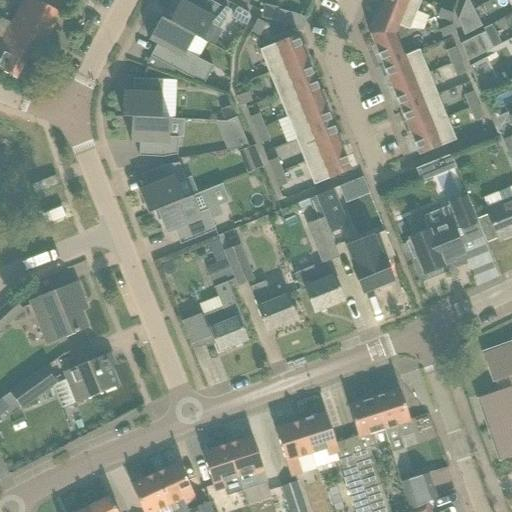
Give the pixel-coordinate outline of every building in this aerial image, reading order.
[(0,60),(0,70),(23,83),(60,12),(59,12),(64,0),(23,0),(11,24),(1,18),(0,19),(0,49),(4,52),(0,60)] [(218,29),(228,11),(207,0),(190,0),(188,5),(180,0),(173,13),(171,12),(171,13),(172,14),(168,23),(194,36),(202,41),(210,24),(218,29)] [(409,30),(420,1),(416,0),(382,0),(376,17),(398,25),(398,26),(409,30)] [(273,21),(276,9),(265,6),(261,18),(273,21)] [(238,7),(233,18),(247,25),(251,18),(249,13),(238,7)] [(449,22),(452,14),(439,9),(436,17),(449,22)] [(481,27),(473,10),(458,18),(457,20),(463,36),(481,27)] [(302,29),(305,20),(278,11),(275,20),(302,29)] [(395,35),(398,26),(398,25),(376,17),(369,35),(382,66),(404,57),(404,56),(395,35)] [(185,52),(194,36),(168,23),(160,18),(155,27),(154,26),(153,27),(155,28),(148,40),(156,45),(150,57),(203,85),(212,67),(185,52)] [(258,36),(264,24),(256,19),(250,32),(258,36)] [(454,32),(451,25),(438,30),(441,38),(454,32)] [(486,38),(492,49),(500,44),(494,34),(486,38)] [(305,58),(296,35),(286,40),(285,38),(277,42),(277,43),(259,50),(268,73),(305,58)] [(487,51),(479,35),(460,44),(467,62),(487,51)] [(459,60),(454,47),(445,51),(451,64),(459,60)] [(428,73),(419,51),(418,50),(404,56),(404,57),(382,66),(391,88),(428,73)] [(314,81),(305,58),(268,73),(277,95),(314,81)] [(464,73),(459,60),(451,64),(456,77),(464,73)] [(437,95),(428,73),(391,88),(400,110),(437,95)] [(160,119),(162,80),(133,79),(132,92),(123,92),(122,106),(120,106),(120,107),(122,107),(121,117),(131,117),(160,119)] [(323,103),(314,81),(277,95),(286,118),(323,103)] [(251,101),(248,92),(235,98),(238,106),(251,101)] [(477,105),(472,92),(463,95),(469,108),(477,105)] [(446,118),(437,95),(400,110),(409,133),(446,118)] [(332,125),(323,103),(286,118),(295,140),(332,125)] [(482,118),(477,105),(469,108),(474,121),(482,118)] [(511,112),(501,115),(506,135),(511,133),(511,112)] [(263,127),(258,114),(249,117),(254,130),(263,127)] [(168,138),(169,124),(169,123),(169,119),(160,119),(131,117),(130,127),(129,127),(128,128),(130,128),(130,143),(139,143),(138,157),(161,158),(177,155),(177,138),(168,138)] [(248,147),(236,117),(225,122),(236,149),(248,147)] [(455,140),(446,118),(409,133),(418,156),(455,140)] [(341,147),(332,125),(295,140),(304,162),(341,147)] [(268,140),(263,127),(254,130),(260,143),(268,140)] [(350,170),(341,147),(304,162),(313,185),(350,170)] [(419,180),(420,182),(455,167),(450,155),(415,169),(415,170),(419,180)] [(281,171),(276,159),(267,162),(272,175),(281,171)] [(184,179),(177,160),(141,175),(146,187),(138,191),(143,204),(141,204),(142,206),(143,205),(147,214),(156,210),(183,200),(181,196),(176,183),(184,179)] [(286,185),(281,171),(272,175),(277,188),(286,185)] [(55,176),(31,186),(34,195),(58,185),(55,176)] [(337,188),(344,204),(369,194),(362,178),(337,188)] [(332,190),(314,197),(323,218),(327,228),(329,234),(347,227),(332,190)] [(215,231),(206,210),(198,213),(192,200),(193,200),(191,196),(183,200),(156,210),(159,219),(158,220),(158,221),(160,221),(165,234),(173,231),(179,245),(215,231)] [(463,254),(454,231),(477,222),(466,196),(449,203),(451,206),(444,209),(450,223),(428,232),(428,231),(408,239),(409,241),(405,242),(412,260),(416,258),(423,275),(427,273),(428,276),(439,271),(438,269),(443,267),(441,263),(463,254)] [(511,199),(486,211),(498,240),(511,234),(511,199)] [(305,225),(321,264),(338,257),(335,248),(329,234),(327,228),(323,218),(305,225)] [(384,231),(345,247),(353,267),(352,267),(362,294),(393,281),(384,260),(394,256),(384,231)] [(223,251),(234,279),(237,287),(254,280),(239,245),(223,251)] [(329,271),(316,276),(312,267),(294,275),(301,291),(304,290),(314,313),(344,301),(334,276),(332,277),(329,271)] [(241,317),(234,299),(230,290),(237,287),(234,279),(214,288),(222,308),(198,318),(197,315),(181,322),(181,323),(183,322),(191,344),(190,344),(190,345),(208,338),(210,342),(214,340),(218,352),(246,340),(237,319),(241,317)] [(29,301),(47,345),(88,328),(76,300),(82,297),(76,282),(29,301)] [(259,314),(266,332),(296,320),(286,296),(273,301),(265,282),(249,288),(259,314)] [(0,309),(0,331),(22,311),(11,300),(0,309)] [(511,343),(482,354),(492,383),(495,382),(498,391),(478,398),(500,461),(511,457),(511,343)] [(63,372),(76,403),(118,386),(106,355),(63,372)] [(44,367),(9,393),(20,408),(55,383),(44,367)] [(399,390),(373,398),(384,431),(397,427),(400,438),(413,434),(399,390)] [(384,431),(373,398),(348,406),(354,425),(362,450),(375,446),(371,435),(384,431)] [(300,422),(316,470),(331,465),(328,455),(338,452),(325,413),(300,422)] [(316,470),(300,422),(275,430),(287,468),(290,478),(316,470)] [(252,437),(227,445),(237,477),(241,491),(242,491),(267,483),(265,475),(258,456),(252,437)] [(227,445),(202,453),(208,472),(214,492),(225,488),(223,482),(237,477),(227,445)] [(354,464),(369,511),(389,511),(372,458),(354,464)] [(179,463),(155,474),(168,505),(182,499),(185,505),(195,500),(179,463)] [(369,511),(354,464),(340,468),(354,511),(369,511)] [(400,482),(410,511),(436,497),(428,473),(400,482)] [(168,505),(155,474),(130,485),(142,511),(155,511),(168,505)] [(280,487),(288,511),(306,511),(297,481),(280,487)] [(116,511),(108,497),(84,509),(84,511),(116,511)] [(210,511),(207,502),(187,510),(187,511),(210,511)]
